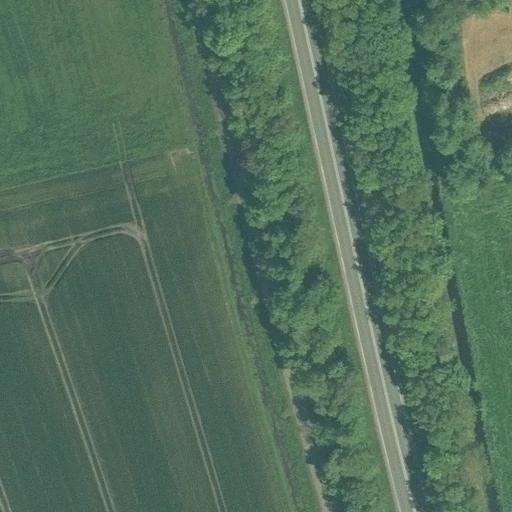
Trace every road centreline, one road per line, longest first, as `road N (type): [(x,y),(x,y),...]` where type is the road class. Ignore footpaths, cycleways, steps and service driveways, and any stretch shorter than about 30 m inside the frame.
road 1 (unclassified): [(334,511),(200,0)]
road 2 (trunk): [(414,511),(300,0)]
